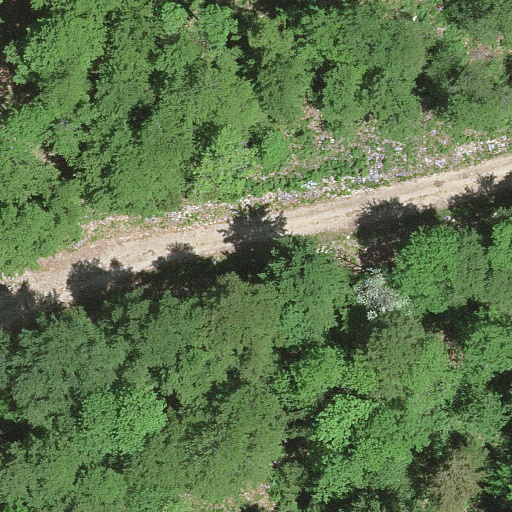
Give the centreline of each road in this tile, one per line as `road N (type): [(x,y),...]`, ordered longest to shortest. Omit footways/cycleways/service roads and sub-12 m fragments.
road 1 (track): [(0,316),(80,278),(212,238),(511,170)]
road 2 (track): [(0,266),(511,358)]
